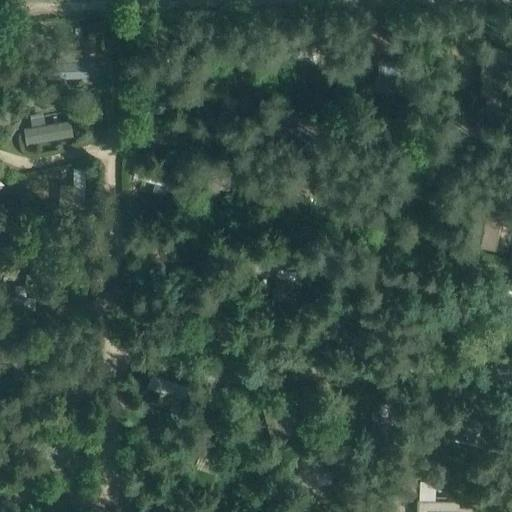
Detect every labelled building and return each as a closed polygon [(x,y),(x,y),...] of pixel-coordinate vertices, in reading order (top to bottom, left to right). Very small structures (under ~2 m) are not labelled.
[(479,46),(479,70),(504,71),(505,47),(479,46)] [(57,57),(54,57),(55,65),(69,64),(70,81),(92,80),(91,63),(89,63),(88,49),(57,51),(57,57)] [(401,89),(403,67),(383,65),(381,87),(401,89)] [(67,120),(20,129),(22,145),(70,136),(67,120)] [(396,162),(436,170),(440,147),(401,139),(396,162)] [(71,170),(70,211),(82,211),(83,170),(71,170)] [(149,181),(162,191),(170,179),(157,170),(149,181)] [(470,333),(477,311),(439,299),(432,322),(470,333)] [(369,315),(329,309),(326,332),(365,338),(369,315)] [(191,342),(224,343),(225,316),(192,315),(191,342)] [(212,451),(200,450),(199,471),(232,472),(233,432),(212,431),(212,451)] [(418,502),(417,511),(511,511),(511,508),(460,507),(460,501),(419,500),(420,467),(403,467),(402,501),(418,502)]
